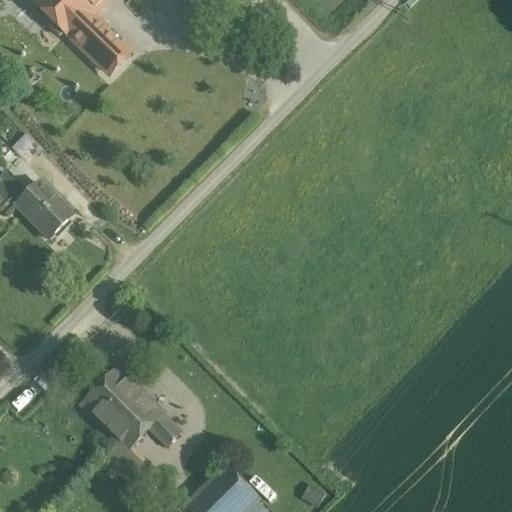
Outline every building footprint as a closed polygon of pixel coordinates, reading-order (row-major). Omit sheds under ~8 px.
[(106,0),(38,0),(35,3),(110,75),(130,55),(90,17),(106,0)] [(322,0),(321,2),(335,14),(349,0),(322,0)] [(35,144),(26,136),(12,150),(21,159),(35,144)] [(3,175),(0,177),(0,212),(1,213),(14,201),(21,194),(3,175)] [(39,184),(25,198),(21,194),(14,201),(18,205),(17,207),(51,241),(73,218),(39,184)] [(163,414),(117,369),(82,404),(118,440),(127,450),(128,449),(148,428),(163,414)] [(180,431),(163,414),(148,428),(166,445),(180,431)] [(127,450),(118,440),(101,456),(128,483),(145,466),(128,449),(127,450)] [(161,482),(145,466),(128,483),(144,499),(161,482)] [(226,466),(185,507),(190,511),(244,511),(255,502),(258,499),(226,466)] [(327,496),(311,487),(303,501),(319,510),(327,496)] [(265,511),(255,502),(244,511),(265,511)]
